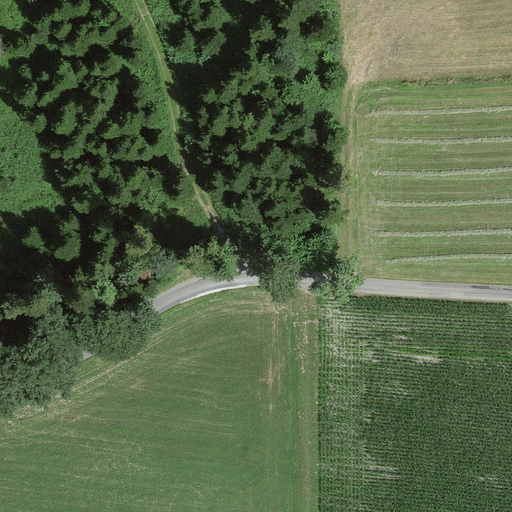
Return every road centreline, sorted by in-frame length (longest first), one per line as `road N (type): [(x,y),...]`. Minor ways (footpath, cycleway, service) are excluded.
road 1 (residential): [(0,384),(65,360),(194,286),(228,277),(511,293)]
road 2 (track): [(142,0),(228,277)]
